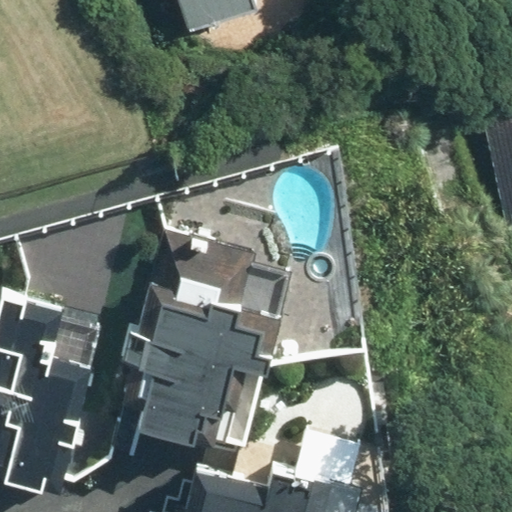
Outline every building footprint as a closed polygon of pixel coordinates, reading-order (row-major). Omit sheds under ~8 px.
[(259,9),(256,0),(179,0),(188,29),(259,9)] [(511,96),(480,102),(508,236),(511,235),(511,96)] [(248,263),(251,252),(170,235),(147,341),(131,337),(125,363),(150,369),(138,426),(191,438),(194,426),(202,428),(206,411),(229,416),(223,441),(247,446),(263,371),(270,373),(274,351),(260,348),(267,315),(279,318),(288,278),(259,272),(261,266),(248,263)] [(76,313),(78,303),(0,285),(0,484),(18,488),(21,477),(29,478),(33,461),(56,466),(51,491),(74,496),(90,422),(97,423),(102,401),(87,398),(94,365),(107,368),(115,329),(87,323),(88,316),(76,313)] [(307,511),(316,469),(270,460),(266,482),(184,467),(180,486),(201,490),(196,511),(307,511)]
